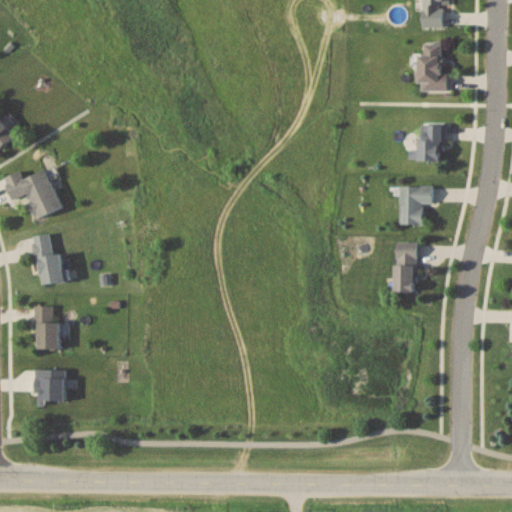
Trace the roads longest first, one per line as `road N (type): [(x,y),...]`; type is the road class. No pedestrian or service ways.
road 1 (tertiary): [(0,478),(511,483)]
road 2 (residential): [(460,483),(468,273),(486,189),(489,0)]
